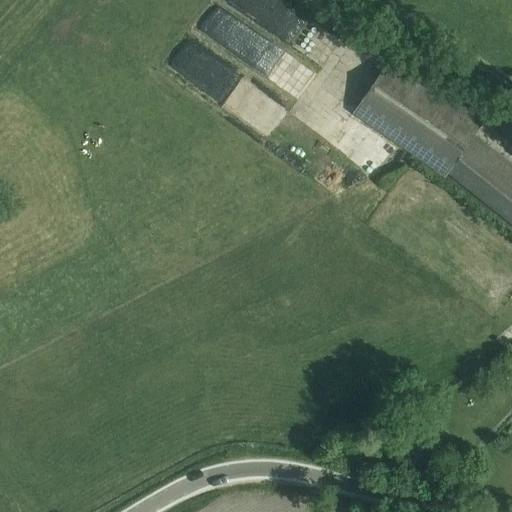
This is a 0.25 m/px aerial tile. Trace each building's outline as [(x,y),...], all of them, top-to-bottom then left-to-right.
[(291,33),(292,73),(328,72),(327,32),(291,33)] [(275,50),(256,65),(267,79),(286,64),(275,50)] [(392,57),(354,112),(447,175),(449,173),(476,133),(484,121),(392,57)] [(351,126),(333,142),(366,177),(384,161),(351,126)] [(511,161),(476,133),(449,173),(511,223),(511,161)]
